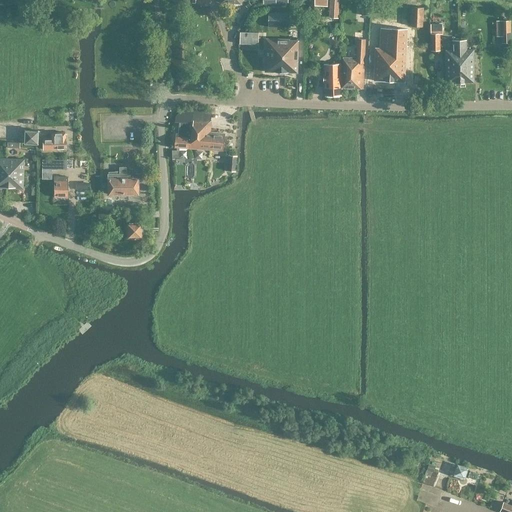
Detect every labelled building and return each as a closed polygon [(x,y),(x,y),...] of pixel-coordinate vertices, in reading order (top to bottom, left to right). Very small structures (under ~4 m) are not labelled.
[(339,18),(339,0),(314,0),(314,6),(330,7),(329,18),(339,18)] [(424,8),(411,7),(410,26),(422,27),(424,8)] [(290,28),(290,14),(269,13),(268,27),(290,28)] [(507,36),(507,43),(511,43),(511,21),(507,21),(498,21),(498,36),(507,36)] [(440,33),(443,33),(442,24),(430,24),(431,33),(440,33)] [(405,82),(407,29),(388,28),(387,49),(375,48),(374,81),(405,82)] [(431,33),(431,50),(441,50),(440,33),(431,33)] [(298,71),(298,39),(289,39),(289,38),(265,38),(265,71),(298,71)] [(363,89),(366,39),(358,39),(357,58),(344,57),(342,89),(363,89)] [(460,82),(460,40),(452,40),(453,50),(446,51),(446,83),(460,82)] [(474,82),(473,50),(466,50),(466,40),(460,40),(460,82),(474,82)] [(342,96),(341,64),(324,64),(325,96),(342,96)] [(211,133),(212,110),(190,109),(182,111),(179,113),(176,117),(176,122),(182,123),(193,123),(192,138),(191,148),(223,151),(224,134),(211,133)] [(191,137),(191,135),(188,135),(189,125),(181,125),(180,137),(177,137),(176,147),(191,148),(192,138),(191,137)] [(37,144),(38,131),(25,131),(25,143),(37,144)] [(54,132),(54,138),(46,138),(46,148),(69,148),(69,138),(68,138),(68,132),(54,132)] [(8,142),(8,152),(19,152),(19,142),(8,142)] [(233,169),(235,157),(226,155),(225,159),(230,160),(229,169),(233,169)] [(0,187),(23,189),(24,160),(0,158),(0,187)] [(138,194),(138,179),(143,179),(141,179),(141,175),(143,175),(143,174),(136,174),(136,172),(130,172),(126,172),(126,168),(120,168),(120,172),(115,172),(109,172),(109,175),(108,175),(108,194),(138,194)] [(67,198),(67,177),(54,177),(54,198),(67,198)] [(90,191),(91,183),(76,182),(76,190),(90,191)] [(111,222),(111,214),(99,214),(99,222),(111,222)] [(142,238),(142,222),(127,223),(127,238),(142,238)] [(432,486),(438,469),(429,466),(423,483),(432,486)] [(499,511),(511,511),(511,506),(503,502),(499,511)]
